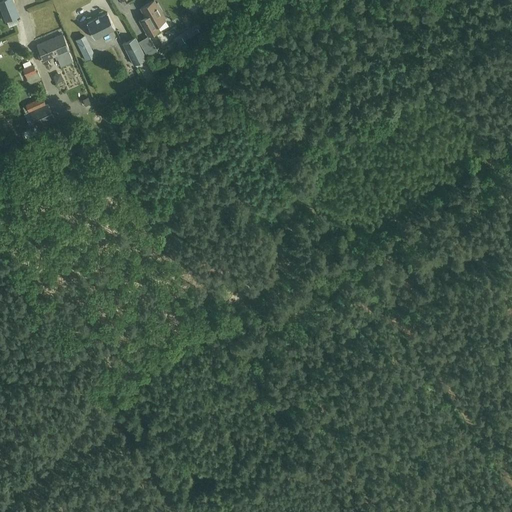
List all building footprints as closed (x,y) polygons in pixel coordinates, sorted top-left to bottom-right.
[(12,0),(2,0),(0,1),(0,7),(5,21),(7,21),(16,17),(19,16),(12,0)] [(154,0),(141,8),(148,20),(142,24),(149,36),(159,30),(157,25),(166,20),(161,11),(163,10),(158,2),(156,3),(154,0)] [(88,23),(87,23),(96,39),(96,38),(116,28),(108,12),(107,13),(88,23)] [(198,27),(182,36),(186,44),(203,35),(198,27)] [(73,61),(68,50),(70,50),(64,34),(38,45),(41,53),(39,55),(41,61),(55,56),(56,59),(58,58),(61,66),(73,61)] [(80,49),(88,45),(83,35),(76,39),(80,49)] [(136,37),(124,43),(135,64),(147,58),(136,37)] [(33,64),(23,68),(26,77),(37,72),(33,64)] [(88,96),(82,99),(85,105),(91,102),(88,96)] [(35,124),(36,126),(55,118),(48,103),(46,104),(42,97),(26,104),(26,105),(23,107),(26,112),(24,113),(30,127),(35,124)]
